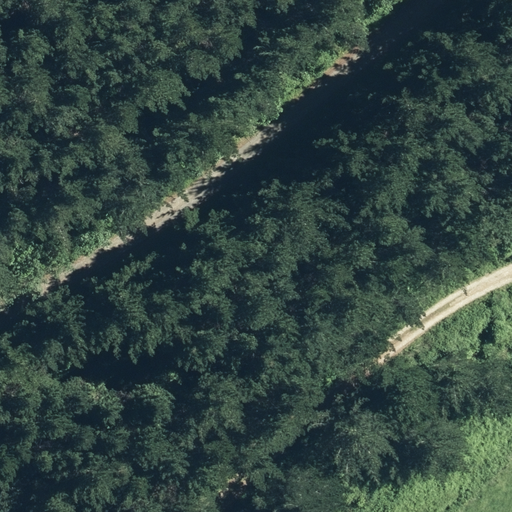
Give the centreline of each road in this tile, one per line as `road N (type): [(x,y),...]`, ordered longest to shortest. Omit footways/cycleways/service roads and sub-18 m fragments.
road 1 (unclassified): [(0,313),(151,226),(437,0)]
road 2 (unclassified): [(511,282),(356,367),(210,511)]
